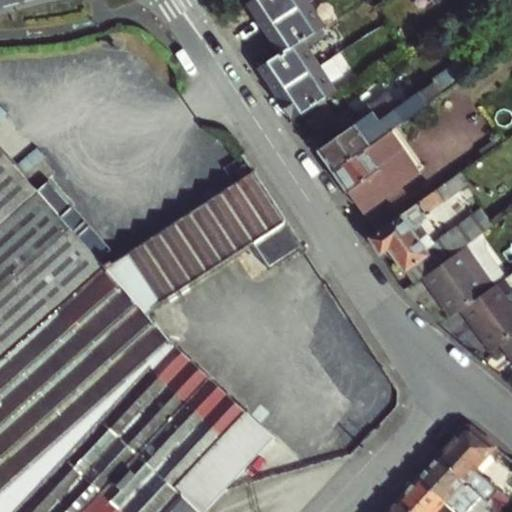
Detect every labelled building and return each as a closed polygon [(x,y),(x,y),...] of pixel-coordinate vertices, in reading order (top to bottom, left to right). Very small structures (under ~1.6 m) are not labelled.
[(342,92),(307,40),(329,24),(313,0),(253,0),(249,3),(284,55),(261,70),(295,121),(319,107),(342,92)] [(394,98),(347,130),(338,117),(330,123),(311,136),(336,170),(384,136),(392,130),(445,93),(437,83),(401,107),(394,98)] [(407,153),(392,130),(384,136),(399,159),(407,153)] [(336,170),(351,192),(399,159),(384,136),(336,170)] [(200,511),(175,488),(247,411),(184,352),(146,311),(155,305),(156,307),(165,301),(164,299),(254,243),(271,269),(306,247),(277,203),(255,169),(106,266),(104,263),(113,258),(108,250),(112,247),(90,223),(79,232),(16,160),(18,159),(0,138),(0,511),(200,511)] [(415,165),(407,153),(399,159),(406,168),(358,202),(359,204),(361,206),(409,172),(417,167),(415,165)] [(399,159),(351,192),(358,202),(406,168),(399,159)] [(447,186),(422,202),(430,215),(455,198),(447,186)] [(440,266),(405,213),(372,236),(370,237),(382,254),(390,249),(414,284),(423,278),(440,266)] [(451,258),(470,245),(473,244),(464,232),(443,247),(451,258)] [(498,286),(470,245),(451,258),(440,266),(423,278),(451,319),(463,311),(498,286)] [(511,276),(498,286),(463,311),(493,354),(504,346),(511,340),(511,276)] [(477,489),(507,455),(473,427),(466,427),(440,455),(477,489)] [(440,455),(420,477),(459,511),(478,511),(476,509),(487,498),(477,489),(440,455)] [(459,511),(420,477),(401,498),(416,511),(459,511)] [(387,511),(416,511),(401,498),(387,511)]
